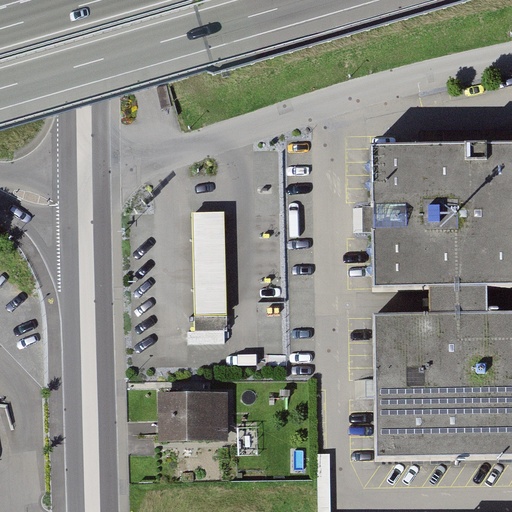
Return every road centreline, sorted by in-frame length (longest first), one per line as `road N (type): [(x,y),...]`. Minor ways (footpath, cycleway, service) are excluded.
road 1 (residential): [(511,55),(167,155),(85,162)]
road 2 (motorway): [(0,91),(313,0)]
road 3 (secondary): [(86,203),(94,511)]
road 4 (secondary): [(86,0),(85,162)]
